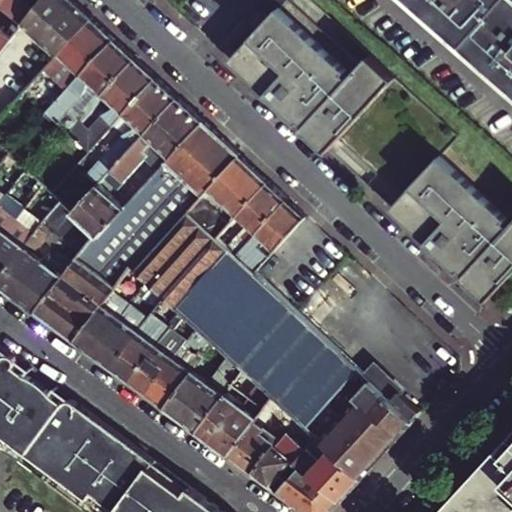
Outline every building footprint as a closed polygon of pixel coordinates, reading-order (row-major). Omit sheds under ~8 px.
[(28,0),(0,0),(0,53),(27,21),(38,7),(28,0)] [(43,0),(38,7),(27,21),(60,53),(93,18),(74,0),(43,0)] [(511,0),(423,0),(459,30),(456,34),(479,54),(482,51),(511,77),(511,0)] [(256,85),(323,147),(389,75),(364,52),(344,74),(340,69),(342,67),(274,4),(230,50),(261,79),(256,85)] [(60,53),(40,75),(49,83),(59,74),(71,60),(83,73),(116,39),(93,18),(60,53)] [(71,85),(48,110),(69,130),(137,58),(116,39),(83,73),(71,85)] [(69,130),(90,150),(118,119),(125,112),(158,77),(137,58),(69,130)] [(71,60),(59,74),(71,85),(83,73),(71,60)] [(32,102),(49,83),(40,75),(23,93),(32,102)] [(180,97),(158,77),(125,112),(140,127),(131,130),(100,165),(109,173),(180,97)] [(143,155),(159,170),(205,121),(180,97),(109,173),(75,210),(79,213),(97,229),(101,233),(123,210),(107,194),(143,155)] [(118,119),(131,130),(140,127),(125,112),(118,119)] [(134,264),(138,267),(242,155),(205,121),(159,170),(123,210),(101,233),(97,229),(83,249),(77,256),(64,274),(37,311),(77,340),(104,303),(134,264)] [(0,236),(0,277),(60,196),(8,148),(0,158),(0,173),(4,177),(23,195),(27,199),(0,236)] [(422,228),(417,234),(483,296),(511,265),(511,214),(505,222),(500,218),(503,215),(435,152),(391,199),(422,228)] [(179,305),(228,249),(227,248),(216,238),(237,216),(270,181),(242,155),(138,267),(145,274),(151,280),(156,284),(160,288),(168,295),(178,304),(179,305)] [(289,198),(270,181),(237,216),(247,225),(227,248),(228,249),(236,256),(289,198)] [(0,236),(27,199),(23,195),(21,198),(19,196),(12,204),(9,201),(0,211),(0,236)] [(60,196),(0,277),(0,283),(17,296),(44,259),(33,250),(36,246),(42,245),(56,226),(64,232),(79,213),(75,210),(60,196)] [(308,215),(289,198),(236,256),(254,273),(308,215)] [(37,311),(64,274),(52,265),(59,261),(71,246),(69,244),(72,239),(83,249),(97,229),(79,213),(64,232),(60,238),(63,241),(60,245),(57,242),(44,259),(17,296),(37,311)] [(416,422),(254,273),(236,256),(228,249),(179,305),(187,312),(200,324),(217,340),(247,367),(276,393),(327,440),(335,447),(366,476),(391,447),(416,422)] [(151,280),(145,274),(132,291),(139,296),(151,280)] [(151,280),(139,296),(144,300),(156,284),(151,280)] [(168,295),(160,288),(145,308),(154,314),(163,300),(168,295)] [(168,295),(163,300),(174,309),(178,304),(168,295)] [(128,321),(144,300),(139,296),(123,317),(128,321)] [(77,340),(96,354),(123,317),(104,303),(77,340)] [(152,339),(141,331),(114,368),(132,381),(159,344),(171,328),(174,330),(179,322),(187,312),(179,305),(178,304),(174,309),(152,339)] [(141,331),(154,314),(145,308),(133,325),(141,331)] [(159,344),(132,381),(149,394),(177,357),(183,348),(200,324),(187,312),(179,322),(188,329),(170,352),(159,344)] [(114,368),(141,331),(133,325),(128,321),(123,317),(96,354),(114,368)] [(217,340),(200,324),(183,348),(189,352),(197,341),(209,350),(217,340)] [(212,383),(195,370),(168,407),(200,431),(228,394),(247,367),(217,340),(209,350),(227,363),(212,383)] [(0,408),(27,374),(14,365),(16,360),(16,359),(14,355),(13,354),(10,353),(8,353),(7,349),(0,344),(0,408)] [(195,370),(177,357),(149,394),(168,407),(195,370)] [(247,367),(228,394),(258,417),(276,393),(247,367)] [(0,408),(0,437),(10,446),(51,393),(47,387),(31,375),(27,374),(0,408)] [(51,393),(10,446),(99,511),(227,511),(81,404),(77,405),(75,400),(72,399),(66,399),(62,401),(51,393)] [(200,431),(231,454),(253,424),(257,419),(258,417),(228,394),(200,431)] [(281,437),(257,419),(253,424),(277,442),(281,437)] [(231,454),(256,473),(278,443),(277,442),(253,424),(231,454)] [(511,511),(511,434),(440,511),(511,511)] [(327,440),(316,453),(325,459),(335,447),(327,440)] [(256,473),(281,491),(303,462),(287,450),(278,443),(256,473)] [(348,495),(366,476),(335,447),(325,459),(316,453),(308,447),(303,453),(291,444),(287,450),(303,462),(348,495)] [(303,462),(281,491),(308,511),(332,511),(348,495),(303,462)]
